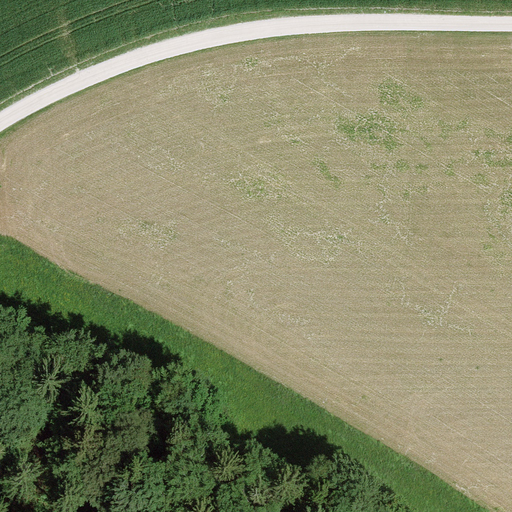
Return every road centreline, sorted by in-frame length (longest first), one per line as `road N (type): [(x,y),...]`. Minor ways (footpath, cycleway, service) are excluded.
road 1 (track): [(511,16),(212,25),(0,131)]
road 2 (track): [(132,511),(0,446)]
